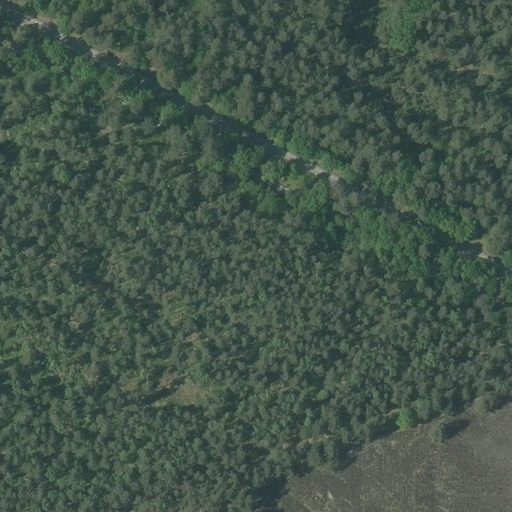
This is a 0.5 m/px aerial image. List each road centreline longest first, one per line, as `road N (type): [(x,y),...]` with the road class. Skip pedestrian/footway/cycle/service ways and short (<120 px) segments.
road 1 (tertiary): [(511,277),(0,8)]
road 2 (track): [(254,491),(249,461),(262,453),(392,411),(470,358),(511,352)]
road 3 (track): [(245,511),(274,474),(298,464),(335,469),(353,453),(511,391)]
